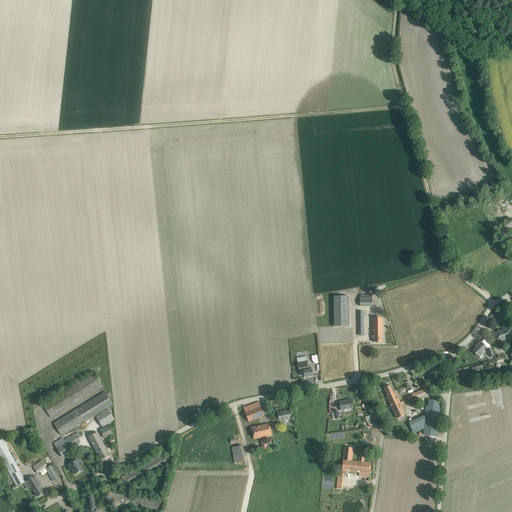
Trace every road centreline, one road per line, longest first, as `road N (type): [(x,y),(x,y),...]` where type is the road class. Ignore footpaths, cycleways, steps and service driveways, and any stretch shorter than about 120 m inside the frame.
road 1 (unclassified): [(33,511),(237,402),(368,379),(450,354)]
road 2 (track): [(0,134),(403,106)]
road 3 (track): [(493,303),(445,251),(403,106),(395,0)]
road 4 (unclassified): [(440,511),(450,354)]
